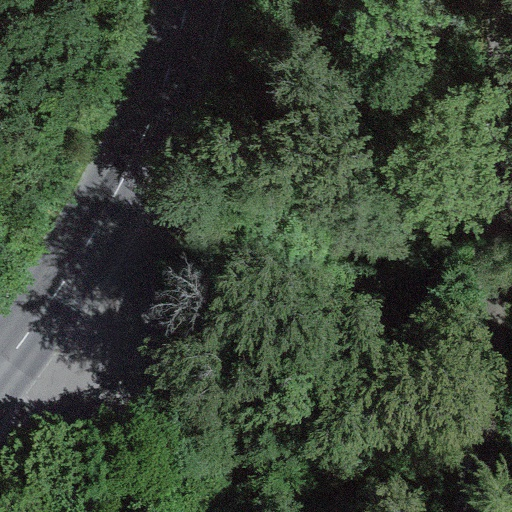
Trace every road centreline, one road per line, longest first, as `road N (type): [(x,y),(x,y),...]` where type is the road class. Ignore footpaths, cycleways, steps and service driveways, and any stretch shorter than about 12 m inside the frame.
road 1 (residential): [(0,386),(144,160),(195,0)]
road 2 (track): [(452,511),(511,270)]
